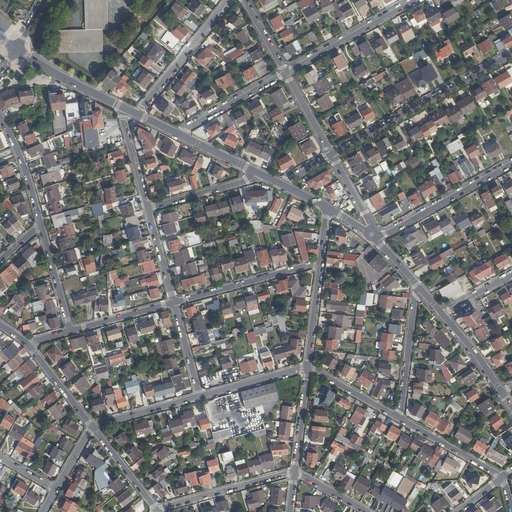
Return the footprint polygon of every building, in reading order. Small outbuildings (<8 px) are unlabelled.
[(107,29),(106,0),(83,0),(84,30),(55,30),(55,53),(102,52),(102,29),(107,29)] [(172,3),(169,0),(167,2),(162,8),(165,11),(172,3)] [(194,0),(187,9),(197,17),(204,9),(194,0)] [(277,4),(275,0),(266,0),(261,3),(265,10),(277,4)] [(302,0),(297,3),(298,6),(300,10),(308,5),(313,2),(312,0),(302,0)] [(326,2),(329,0),(323,0),(320,2),(321,2),(322,4),(320,6),(322,9),(321,10),(323,14),(331,9),(329,5),(328,5),(326,2)] [(364,11),(368,9),(363,0),(360,0),(354,3),(361,17),(366,14),(364,11)] [(377,3),(381,1),(380,0),(367,0),(372,8),(376,6),(375,5),(377,3)] [(494,0),(491,2),(496,11),(504,7),(499,0),(494,0)] [(350,16),(354,14),(348,4),(339,9),(335,1),(331,3),(335,11),(337,14),(340,19),(340,20),(350,15),(350,16)] [(175,2),(169,10),(177,16),(183,8),(175,2)] [(288,12),(298,6),(297,3),(296,2),(287,7),(286,8),(288,12)] [(319,19),(322,17),(313,2),(308,5),(311,9),(303,13),(308,21),(313,18),(314,19),(318,17),(319,19)] [(436,7),(423,14),(425,18),(429,24),(442,17),(440,14),(436,7)] [(453,7),(440,14),(442,17),(445,24),(458,16),(453,7)] [(168,16),(169,14),(165,11),(162,8),(153,19),(156,21),(163,12),(168,16)] [(177,16),(180,19),(186,11),(183,8),(177,16)] [(24,11),(23,10),(22,10),(20,9),(18,9),(17,10),(16,11),(15,11),(14,12),(13,13),(13,15),(13,16),(13,17),(16,16),(17,17),(17,18),(18,19),(19,19),(20,20),(21,20),(22,20),(24,19),(24,18),(25,17),(25,16),(26,15),(25,13),(25,12),(24,11)] [(413,18),(409,20),(413,27),(418,24),(417,23),(425,18),(423,14),(420,9),(411,14),(413,18)] [(511,17),(510,13),(499,20),(504,29),(511,23),(511,17)] [(241,20),(234,14),(228,22),(235,27),(241,20)] [(269,21),(276,33),(282,29),(281,28),(282,27),(279,22),(281,21),(279,16),(269,21)] [(336,21),(343,33),(346,31),(340,20),(340,19),(336,21)] [(475,33),(470,23),(466,26),(471,35),(475,33)] [(407,24),(397,29),(402,39),(412,33),(407,24)] [(178,25),(171,34),(180,40),(186,32),(178,25)] [(483,53),(493,47),(489,40),(487,36),(482,28),(480,29),(486,39),(478,45),(483,53)] [(279,35),(286,46),(294,41),(292,38),(293,38),(288,30),(279,35)] [(398,39),(393,30),(383,36),(388,44),(398,39)] [(139,36),(144,40),(148,35),(144,31),(139,36)] [(312,42),(317,40),(312,31),(308,33),(312,42)] [(511,40),(509,34),(494,43),(499,51),(506,47),(511,43),(511,40)] [(248,43),(245,36),(239,39),(243,46),(245,45),(247,49),(254,45),(251,41),(248,43)] [(376,42),(371,44),(376,54),(387,47),(381,37),(375,40),(376,42)] [(300,49),(295,40),(294,41),(286,46),(284,47),(288,55),(300,49)] [(450,52),(453,51),(447,40),(443,42),(444,44),(433,50),(438,59),(450,52)] [(372,53),(366,41),(358,45),(364,57),(372,53)] [(470,41),(459,48),(464,56),(475,50),(470,41)] [(156,44),(146,56),(154,63),(164,51),(156,44)] [(226,63),(243,54),(234,47),(223,53),(217,49),(216,50),(210,45),(208,49),(216,55),(226,63)] [(212,59),(216,55),(208,49),(206,47),(196,60),(204,66),(211,58),(212,59)] [(253,62),(255,65),(262,61),(260,58),(262,57),(258,49),(250,54),(254,61),(253,62)] [(339,72),(347,68),(350,66),(342,53),(331,59),(339,72)] [(245,54),(235,58),(237,63),(247,59),(245,54)] [(147,69),(152,62),(143,55),(138,61),(147,69)] [(266,63),(264,60),(262,61),(255,65),(242,72),(247,81),(257,75),(254,70),(266,63)] [(430,68),(434,66),(431,60),(425,63),(424,61),(420,64),(428,80),(435,77),(430,68)] [(368,73),(362,63),(351,69),(357,79),(368,73)] [(179,80),(186,86),(195,74),(188,69),(179,80)] [(114,73),(110,70),(101,81),(104,85),(114,73)] [(142,70),(134,81),(143,88),(152,78),(142,70)] [(304,75),(309,85),(312,83),(319,79),(314,70),(304,75)] [(375,82),(388,74),(386,70),(373,78),(375,81),(375,82)] [(231,72),(226,75),(231,84),(232,86),(237,83),(233,77),(231,72)] [(501,74),(493,79),(499,89),(511,82),(511,81),(510,79),(506,72),(501,75),(501,74)] [(120,78),(114,73),(104,85),(111,90),(112,89),(117,82),(120,79),(120,78)] [(231,84),(226,75),(217,80),(222,89),(231,84)] [(312,83),(316,90),(318,89),(320,94),(331,88),(324,76),(319,79),(312,83)] [(362,88),(375,81),(373,78),(360,85),(362,88)] [(402,99),(415,92),(407,79),(394,86),(395,88),(402,99)] [(487,97),(487,98),(489,97),(498,92),(491,79),(482,84),(483,86),(481,87),(485,94),(487,97)] [(118,83),(117,82),(112,89),(118,93),(120,91),(123,94),(129,86),(121,80),(118,83)] [(179,80),(175,85),(176,85),(172,90),(180,96),(186,89),(190,93),(193,91),(186,86),(179,80)] [(391,105),(402,99),(395,88),(394,86),(394,85),(387,88),(389,91),(385,94),(391,105)] [(470,92),(475,100),(485,94),(481,87),(481,86),(470,92)] [(13,107),(21,105),(20,103),(17,90),(17,88),(6,91),(0,94),(0,106),(2,110),(11,105),(12,105),(13,107)] [(31,88),(17,90),(20,103),(25,103),(25,101),(32,100),(31,88)] [(217,98),(211,89),(199,96),(200,99),(203,98),(206,104),(217,98)] [(275,102),(278,107),(287,102),(280,89),(271,94),(275,102)] [(51,111),(65,109),(64,104),(64,102),(63,90),(49,91),(51,111)] [(192,101),(196,98),(193,91),(190,93),(188,95),(192,101)] [(332,105),(326,94),(316,100),(318,104),(320,103),(324,110),(332,105)] [(476,102),(487,97),(485,94),(475,100),(476,102)] [(469,96),(456,104),(458,107),(462,114),(475,107),(469,96)] [(260,100),(247,107),(254,119),(258,116),(256,113),(265,108),(260,100)] [(172,108),(163,101),(157,108),(166,115),(172,108)] [(189,104),(187,101),(181,104),(187,115),(197,109),(193,102),(189,104)] [(290,105),(288,101),(287,102),(278,107),(280,111),(290,105)] [(82,121),(79,122),(81,138),(84,138),(86,149),(98,147),(96,128),(103,127),(100,105),(95,103),(94,107),(95,111),(90,112),(89,104),(87,105),(86,102),(80,103),(82,121)] [(66,118),(79,116),(77,103),(64,104),(65,109),(66,118)] [(373,116),(369,107),(360,112),(365,120),(373,116)] [(283,119),(277,108),(268,113),(272,121),(277,118),(279,122),(283,119)] [(448,111),(448,109),(447,108),(442,110),(449,123),(460,117),(459,116),(455,109),(454,108),(448,111)] [(233,116),(229,118),(233,124),(235,129),(236,130),(239,129),(237,124),(247,119),(241,110),(232,115),(233,116)] [(446,125),(449,123),(442,110),(438,112),(438,113),(435,115),(434,114),(429,117),(430,118),(435,128),(444,123),(446,125)] [(222,115),(229,128),(233,124),(229,118),(226,113),(222,115)] [(350,129),(363,122),(358,113),(345,120),(350,129)] [(329,119),(331,124),(337,122),(334,116),(329,119)] [(426,123),(424,124),(424,125),(429,134),(436,130),(435,128),(430,118),(426,120),(427,122),(426,123)] [(337,136),(347,130),(341,120),(331,126),(337,136)] [(28,131),(24,121),(16,125),(21,135),(28,131)] [(222,128),(219,123),(206,130),(210,137),(219,132),(218,130),(222,128)] [(299,123),(288,129),(295,141),(306,135),(299,123)] [(145,146),(146,149),(153,147),(156,140),(153,139),(153,137),(150,136),(150,134),(145,132),(147,128),(138,124),(137,128),(139,129),(138,132),(138,133),(140,140),(141,140),(142,145),(145,146)] [(227,135),(235,129),(233,124),(229,128),(224,131),(227,135)] [(424,125),(418,128),(423,136),(424,138),(430,135),(429,134),(424,125)] [(412,142),(423,136),(418,128),(418,127),(407,133),(412,142)] [(62,134),(66,148),(71,146),(67,132),(62,134)] [(32,133),(24,137),(27,145),(36,141),(32,133)] [(237,140),(228,135),(224,143),(234,147),(237,140)] [(400,135),(391,141),(396,150),(405,145),(400,135)] [(310,142),(307,138),(300,142),(302,146),(301,146),(305,155),(315,149),(311,141),(310,142)] [(385,138),(375,143),(382,156),(393,151),(385,138)] [(450,153),(462,146),(460,141),(458,138),(445,146),(450,153)] [(260,146),(250,141),(245,150),(256,155),(260,146)] [(176,147),(166,142),(162,151),(172,156),(176,147)] [(496,143),(486,149),(491,158),(501,152),(496,143)] [(44,152),(40,144),(27,149),(31,157),(44,152)] [(272,150),(263,146),(258,156),(267,161),(272,150)] [(370,163),(380,158),(374,147),(364,153),(370,163)] [(474,147),(470,149),(471,152),(468,154),(475,166),(478,164),(473,157),(478,154),(474,147)] [(107,154),(106,150),(98,152),(88,155),(89,159),(107,154)] [(120,151),(107,154),(108,158),(108,159),(109,165),(123,161),(120,151)] [(195,156),(183,151),(180,159),(191,164),(195,156)] [(56,166),(51,153),(42,157),(47,169),(48,169),(56,166)] [(358,153),(347,160),(355,175),(366,169),(358,153)] [(288,156),(277,162),(281,171),(293,164),(288,156)] [(417,156),(403,163),(404,164),(406,168),(416,162),(419,160),(417,156)] [(148,163),(146,164),(147,168),(156,166),(154,158),(147,160),(148,163)] [(435,168),(428,172),(435,184),(444,179),(437,167),(439,166),(435,159),(431,161),(435,168)] [(466,160),(456,166),(462,176),(472,170),(466,160)] [(203,164),(197,161),(189,176),(194,175),(200,167),(201,168),(203,164)] [(223,169),(211,163),(207,173),(207,175),(210,175),(218,179),(223,169)] [(114,167),(118,182),(129,179),(126,169),(125,169),(124,164),(114,167)] [(404,164),(398,167),(397,165),(389,169),(392,174),(393,175),(395,174),(406,168),(404,164)] [(0,168),(4,178),(13,175),(9,165),(0,168)] [(62,174),(59,165),(56,166),(48,169),(49,174),(41,176),(43,181),(42,181),(44,188),(45,187),(51,185),(50,182),(61,178),(60,175),(62,174)] [(447,168),(446,166),(443,167),(452,183),(461,178),(453,165),(447,168)] [(373,169),(377,175),(382,172),(379,166),(373,169)] [(323,185),(330,181),(328,178),(330,176),(328,171),(318,176),(323,185)] [(158,173),(147,176),(149,182),(160,178),(158,173)] [(371,173),(359,180),(361,184),(362,183),(363,182),(371,178),(373,177),(371,173)] [(19,187),(15,174),(13,175),(4,178),(9,191),(19,187)] [(315,189),(323,185),(318,176),(308,182),(311,187),(313,186),(315,189)] [(363,182),(369,192),(376,187),(374,184),(377,182),(374,176),(373,177),(371,178),(363,182)] [(183,189),(182,188),(186,187),(184,179),(180,180),(179,177),(177,178),(174,181),(167,184),(169,193),(183,189)] [(511,180),(502,186),(508,197),(511,194),(511,180)] [(430,181),(417,188),(422,197),(435,190),(430,181)] [(338,186),(336,182),(332,185),(326,188),(332,199),(337,197),(335,194),(332,189),(337,186),(338,186)] [(45,187),(49,203),(58,201),(61,200),(56,184),(51,185),(45,187)] [(104,188),(101,189),(102,202),(103,205),(105,205),(111,203),(123,200),(122,196),(115,198),(114,186),(104,188)] [(496,199),(502,195),(498,186),(495,188),(494,187),(490,189),(496,199)] [(396,192),(400,200),(405,197),(401,189),(396,192)] [(488,208),(495,204),(488,191),(481,194),(488,208)] [(257,202),(266,201),(266,192),(265,192),(257,192),(247,192),(246,192),(246,202),(257,202)] [(384,205),(377,193),(369,198),(376,210),(384,205)] [(422,200),(417,193),(409,197),(413,203),(414,205),(422,200)] [(27,214),(22,194),(11,197),(14,208),(18,207),(20,216),(27,214)] [(241,196),(229,200),(232,211),(244,208),(241,196)] [(276,199),(270,211),(275,214),(281,202),(276,199)] [(51,213),(61,211),(58,201),(49,203),(48,204),(51,213)] [(226,202),(217,205),(219,214),(229,211),(226,202)] [(405,202),(395,207),(390,210),(393,216),(408,208),(405,202)] [(121,207),(123,216),(133,213),(131,204),(121,207)] [(217,205),(205,208),(208,218),(219,215),(219,214),(217,205)] [(287,217),(298,222),(302,213),(291,208),(287,217)] [(76,215),(74,210),(51,216),(54,228),(56,227),(72,223),(70,217),(76,215)] [(175,211),(162,215),(163,219),(164,221),(163,221),(164,225),(173,222),(178,221),(175,211)] [(203,212),(193,214),(194,216),(196,223),(205,221),(203,212)] [(479,212),(469,218),(473,225),(483,219),(479,212)] [(459,229),(458,230),(460,234),(463,239),(464,241),(466,240),(460,229),(470,223),(467,218),(460,222),(456,215),(452,217),(459,229)] [(8,222),(3,226),(9,234),(15,229),(15,230),(21,224),(13,216),(7,221),(8,222)] [(125,219),(128,229),(137,226),(138,226),(135,216),(125,219)] [(501,222),(491,228),(493,230),(506,223),(502,216),(499,218),(501,222)] [(4,217),(0,220),(0,223),(3,226),(8,222),(7,221),(4,217)] [(284,220),(281,218),(276,227),(275,229),(280,230),(284,220)] [(448,218),(437,223),(441,229),(443,233),(453,227),(448,218)] [(432,239),(443,233),(441,229),(437,223),(435,220),(425,226),(432,239)] [(251,221),(251,231),(257,229),(263,228),(262,225),(261,224),(263,222),(257,221),(251,221)] [(176,233),(173,222),(164,225),(162,225),(165,236),(176,233)] [(75,234),(72,223),(56,227),(58,234),(61,233),(63,238),(71,235),(75,234)] [(130,241),(140,238),(137,226),(128,229),(126,229),(130,241)] [(408,248),(422,239),(424,244),(428,241),(425,236),(422,229),(418,231),(417,231),(408,236),(403,239),(408,248)] [(483,229),(480,231),(479,229),(476,231),(479,237),(485,234),(483,229)] [(336,230),(334,241),(343,243),(346,232),(336,230)] [(311,238),(311,233),(294,231),(300,255),(302,262),(308,261),(302,237),(311,238)] [(295,244),(292,234),(281,237),(285,247),(295,244)] [(73,249),(69,237),(59,240),(58,240),(61,252),(63,252),(73,249)] [(143,243),(147,242),(146,237),(140,238),(130,241),(128,242),(131,253),(136,251),(144,249),(143,243)] [(168,242),(171,253),(174,252),(181,250),(178,239),(168,242)] [(204,252),(216,249),(214,241),(202,244),(204,252)] [(364,251),(365,250),(360,245),(355,249),(361,254),(364,251)] [(367,254),(372,248),(369,245),(369,246),(365,250),(364,251),(367,254)] [(318,247),(307,246),(306,251),(311,252),(311,254),(317,255),(318,247)] [(31,248),(22,256),(22,257),(29,264),(37,257),(33,252),(35,252),(31,248)] [(175,261),(177,267),(191,263),(187,248),(181,250),(174,252),(177,260),(175,261)] [(279,261),(280,262),(287,260),(283,248),(276,250),(279,261)] [(449,255),(453,252),(451,248),(437,256),(435,257),(437,259),(438,259),(440,262),(444,259),(447,258),(446,256),(449,255)] [(63,252),(66,264),(77,261),(76,260),(74,249),(73,249),(63,252)] [(149,260),(146,252),(145,249),(144,249),(136,251),(139,263),(143,262),(147,261),(149,260)] [(272,263),(279,261),(276,250),(276,249),(269,251),(272,263)] [(252,250),(243,252),(245,257),(247,264),(255,261),(252,250)] [(266,251),(257,253),(258,260),(260,259),(262,267),(264,266),(265,267),(268,266),(268,265),(271,264),(269,256),(267,256),(266,251)] [(355,256),(327,252),(327,258),(343,260),(354,261),(355,256)] [(412,257),(417,267),(426,262),(421,252),(412,257)] [(497,269),(510,261),(508,256),(506,253),(492,260),(497,269)] [(378,272),(385,264),(377,256),(369,264),(378,272)] [(20,273),(30,265),(29,264),(22,257),(13,265),(20,273)] [(231,257),(219,261),(222,271),(227,269),(227,268),(234,266),(232,261),(231,257)] [(236,273),(248,269),(247,264),(245,257),(232,261),(234,266),(236,273)] [(431,259),(428,261),(432,270),(446,262),(444,259),(440,262),(438,259),(437,259),(435,257),(431,259)] [(94,263),(93,258),(83,261),(84,264),(82,265),(83,268),(85,267),(86,271),(94,268),(93,263),(94,263)] [(342,268),(343,260),(327,258),(326,264),(333,265),(333,267),(342,268)] [(484,263),(478,266),(484,276),(490,272),(490,274),(495,271),(489,260),(487,261),(485,258),(482,260),(484,263)] [(204,264),(203,259),(197,261),(200,269),(203,268),(204,270),(198,271),(199,275),(202,275),(205,274),(210,272),(209,270),(208,267),(207,267),(206,263),(204,264)] [(148,262),(147,261),(143,262),(145,272),(155,270),(152,260),(148,262)] [(9,283),(20,273),(13,265),(12,264),(0,274),(3,278),(4,277),(9,283)] [(453,271),(449,266),(447,267),(443,269),(446,275),(453,271)] [(478,279),(484,276),(478,266),(468,272),(474,282),(479,280),(478,279)] [(218,268),(209,270),(210,272),(211,277),(212,282),(221,279),(218,268)] [(112,276),(117,275),(115,269),(107,272),(107,281),(113,279),(112,276)] [(446,275),(450,282),(456,279),(457,278),(453,271),(446,275)] [(192,278),(193,284),(198,282),(199,285),(205,283),(202,275),(199,275),(192,278)] [(379,283),(381,286),(391,277),(389,275),(379,283)] [(147,285),(149,290),(157,287),(159,287),(156,276),(151,277),(151,278),(146,280),(147,285)] [(396,284),(391,277),(381,286),(372,294),(377,295),(378,292),(385,287),(386,288),(387,287),(390,290),(396,284)] [(189,285),(193,284),(192,278),(181,281),(184,289),(190,287),(189,285)] [(461,290),(456,279),(450,282),(449,283),(438,290),(444,300),(461,290)] [(287,280),(278,281),(279,284),(280,291),(288,290),(287,280)] [(297,280),(289,282),(292,295),(297,296),(304,297),(306,288),(298,287),(297,280)] [(35,287),(39,300),(50,297),(46,284),(35,287)] [(76,305),(96,299),(97,287),(87,290),(87,293),(73,297),(76,305)] [(158,294),(157,287),(149,290),(151,298),(158,297),(158,294)] [(337,290),(331,290),(330,299),(340,300),(341,290),(337,290)] [(511,300),(507,292),(500,296),(504,305),(511,300)] [(19,300),(20,299),(15,293),(7,304),(14,311),(12,313),(15,316),(17,315),(16,314),(21,310),(19,308),(23,305),(19,300)] [(391,302),(395,302),(396,297),(381,295),(379,308),(390,309),(391,302)] [(253,304),(256,303),(254,296),(244,299),(247,306),(253,304)] [(304,312),(306,297),(304,297),(297,296),(295,311),(304,312)] [(52,300),(51,297),(50,297),(39,300),(31,302),(33,308),(41,305),(41,303),(44,302),(49,319),(56,317),(57,316),(53,300),(52,300)] [(97,299),(97,311),(108,310),(108,299),(97,299)] [(243,308),(246,308),(243,299),(235,301),(238,308),(239,308),(240,309),(243,308)] [(228,301),(219,303),(221,310),(222,315),(232,313),(228,301)] [(346,309),(347,303),(337,302),(337,303),(330,302),(330,309),(340,310),(340,309),(346,309)] [(499,303),(487,310),(489,315),(492,319),(504,312),(499,303)] [(186,309),(188,319),(191,318),(197,317),(194,307),(186,309)] [(456,319),(456,321),(464,330),(474,325),(481,320),(474,308),(456,319)] [(401,319),(402,311),(393,309),(391,319),(399,321),(400,319),(401,319)] [(162,320),(164,325),(169,323),(166,311),(160,313),(162,320)] [(289,319),(290,316),(275,314),(276,316),(278,325),(281,335),(305,337),(305,334),(286,332),(283,318),(289,319)] [(348,316),(332,314),(331,320),(337,321),(336,326),(346,327),(348,316)] [(191,318),(195,332),(205,329),(202,315),(197,317),(191,318)] [(267,322),(265,323),(266,328),(272,326),(278,325),(276,316),(268,317),(269,322),(271,322),(271,323),(268,324),(268,323),(267,323),(267,322)] [(59,326),(56,317),(49,319),(48,319),(51,329),(59,326)] [(356,317),(355,317),(355,323),(358,323),(358,326),(362,327),(362,324),(363,318),(356,317)] [(489,335),(481,320),(474,325),(475,328),(474,329),(480,340),(489,335)] [(150,321),(139,324),(141,334),(153,330),(150,321)] [(428,334),(426,337),(431,337),(432,337),(438,332),(432,325),(431,326),(427,321),(423,325),(425,327),(424,329),(428,334)] [(37,329),(35,322),(24,326),(25,331),(29,330),(30,331),(37,329)] [(389,324),(388,334),(398,335),(399,326),(389,324)] [(340,334),(341,328),(329,326),(328,339),(336,340),(339,340),(340,334)] [(130,342),(138,339),(135,328),(127,331),(130,342)] [(233,330),(235,336),(241,335),(240,328),(233,330)] [(259,335),(267,332),(266,328),(254,331),(255,337),(259,336),(259,335)] [(118,329),(106,332),(108,340),(121,337),(118,329)] [(195,332),(197,338),(199,337),(200,341),(201,346),(210,343),(206,329),(205,329),(195,332)] [(432,337),(443,350),(451,343),(440,330),(438,332),(432,337)] [(249,344),(256,343),(253,331),(246,333),(249,344)] [(92,352),(101,349),(97,335),(86,338),(88,346),(90,345),(92,352)] [(500,336),(490,342),(495,350),(505,344),(500,336)] [(82,351),(88,349),(85,338),(82,338),(82,337),(71,340),(74,349),(81,347),(82,351)] [(220,350),(221,355),(233,352),(230,341),(229,338),(216,342),(217,346),(222,344),(225,343),(226,345),(225,345),(226,348),(220,350)] [(175,353),(171,339),(159,342),(163,356),(175,353)] [(291,345),(284,347),(287,357),(295,354),(295,353),(299,352),(299,348),(300,348),(301,340),(291,339),(291,345)] [(335,349),(336,340),(328,339),(326,339),(325,348),(335,349)] [(9,347),(8,346),(2,352),(10,360),(18,353),(19,351),(13,344),(9,347)] [(55,347),(47,353),(54,362),(62,356),(55,347)] [(275,360),(287,357),(284,347),(272,350),(275,360)] [(430,350),(429,364),(440,365),(446,360),(437,350),(430,350)] [(268,352),(260,354),(264,367),(272,365),(268,352)] [(505,360),(499,352),(492,358),(497,366),(505,360)] [(111,367),(112,366),(118,365),(118,364),(125,361),(123,353),(108,357),(109,358),(111,367)] [(61,359),(63,362),(69,357),(68,357),(68,354),(61,359)] [(10,365),(16,370),(18,369),(18,368),(17,367),(23,361),(17,355),(10,361),(12,363),(10,365)] [(163,359),(166,370),(167,370),(177,367),(174,356),(163,359)] [(336,361),(327,356),(322,364),(332,369),(336,361)] [(465,365),(459,356),(449,361),(456,371),(465,365)] [(219,359),(223,370),(232,367),(230,361),(226,362),(224,357),(219,359)] [(111,367),(109,358),(105,359),(106,365),(108,371),(113,370),(112,366),(111,367)] [(23,365),(22,365),(18,368),(18,369),(24,376),(28,372),(29,373),(36,367),(29,360),(23,365)] [(244,363),(239,365),(242,373),(257,369),(254,360),(244,363)] [(70,362),(61,369),(68,378),(78,371),(70,362)] [(384,377),(378,376),(379,380),(382,380),(388,381),(390,365),(379,363),(378,373),(385,374),(384,377)] [(108,371),(106,365),(94,368),(96,375),(108,371)] [(354,370),(345,365),(340,374),(349,379),(354,370)] [(24,376),(18,369),(16,370),(14,372),(17,374),(21,379),(24,376)] [(374,376),(362,369),(357,379),(364,383),(363,384),(367,387),(374,376)] [(419,369),(418,378),(418,381),(430,382),(432,371),(419,369)] [(467,385),(476,379),(473,375),(474,374),(471,370),(461,376),(467,385)] [(446,381),(452,378),(447,371),(446,371),(442,374),(443,377),(446,381)] [(36,375),(33,372),(28,376),(33,382),(34,384),(39,380),(37,377),(36,375)] [(182,374),(170,377),(174,392),(186,389),(182,374)] [(28,376),(19,383),(24,389),(33,382),(28,376)] [(82,376),(73,384),(80,394),(90,386),(82,376)] [(136,380),(124,383),(127,393),(139,390),(136,380)] [(393,385),(394,381),(388,381),(382,380),(373,396),(378,398),(380,395),(383,397),(385,393),(381,391),(385,384),(393,385)] [(241,392),(246,409),(254,407),(262,404),(265,413),(266,416),(279,400),(274,382),(241,392)] [(414,382),(413,391),(421,392),(422,385),(420,384),(420,383),(414,382)] [(41,387),(39,383),(28,391),(33,398),(43,391),(40,387),(41,387)] [(97,394),(100,392),(98,385),(91,391),(94,394),(97,394)] [(145,397),(154,395),(152,387),(151,385),(143,387),(145,397)] [(154,397),(164,394),(162,385),(152,387),(154,395),(154,397)] [(106,401),(111,399),(115,398),(113,391),(112,387),(103,390),(106,401)] [(329,407),(335,394),(324,388),(321,394),(324,396),(322,401),(317,399),(314,399),(313,405),(329,407)] [(121,398),(119,390),(113,391),(115,398),(115,400),(116,399),(121,398)] [(478,398),(473,390),(465,395),(470,403),(478,398)] [(56,394),(53,391),(41,401),(42,403),(45,401),(48,404),(55,399),(57,401),(58,400),(54,395),(56,394)] [(214,426),(210,427),(210,428),(214,440),(214,442),(252,432),(249,421),(242,423),(241,418),(239,419),(238,415),(230,417),(225,396),(216,399),(222,420),(230,418),(232,426),(240,424),(242,429),(234,431),(233,427),(215,432),(214,426)] [(121,398),(116,399),(118,408),(126,406),(124,397),(121,398)] [(350,403),(341,398),(338,403),(347,408),(350,403)] [(93,411),(104,408),(102,399),(91,402),(93,411)] [(457,411),(461,407),(452,399),(449,403),(457,411)] [(493,409),(487,399),(478,405),(485,415),(493,409)] [(48,409),(56,420),(66,412),(58,402),(48,409)] [(265,413),(262,404),(254,407),(256,415),(265,413)] [(424,409),(415,404),(413,408),(422,414),(424,409)] [(12,409),(19,415),(20,413),(10,405),(8,408),(12,410),(12,409)] [(283,406),(281,419),(291,420),(293,407),(283,406)] [(349,420),(357,425),(361,418),(365,411),(357,407),(349,420)] [(413,408),(410,413),(419,418),(422,414),(413,408)] [(197,427),(192,410),(183,412),(184,415),(180,415),(181,419),(184,429),(187,428),(186,423),(190,422),(191,428),(193,428),(197,427)] [(314,412),(314,420),(325,420),(325,411),(314,412)] [(424,421),(436,427),(439,422),(441,418),(430,412),(427,417),(426,417),(424,421)] [(14,419),(5,414),(0,422),(0,424),(8,429),(14,419)] [(502,423),(496,415),(488,420),(495,430),(498,428),(497,426),(502,423)] [(201,431),(210,428),(210,427),(207,418),(198,420),(201,431)] [(255,420),(258,431),(265,429),(262,420),(262,418),(255,420)] [(373,426),(373,425),(369,430),(373,433),(377,427),(383,431),(385,427),(386,428),(391,420),(388,418),(384,425),(376,421),(373,426)] [(67,419),(62,428),(72,434),(75,430),(76,431),(79,426),(73,423),(73,421),(71,420),(71,421),(67,419)] [(170,431),(171,434),(177,432),(184,430),(184,429),(181,419),(174,421),(174,422),(169,424),(169,425),(170,431)] [(145,435),(155,433),(151,420),(133,425),(136,434),(144,432),(145,435)] [(279,435),(279,440),(286,441),(287,441),(288,436),(289,436),(291,423),(280,422),(279,435)] [(452,427),(442,422),(441,424),(439,422),(436,427),(448,434),(452,427)] [(26,431),(14,425),(8,434),(20,441),(26,431)] [(400,430),(391,425),(385,435),(394,441),(400,430)] [(313,429),(311,441),(322,443),(323,431),(325,431),(325,428),(312,426),(312,429),(313,429)] [(472,434),(459,426),(454,436),(467,444),(472,434)] [(345,430),(341,427),(340,429),(337,433),(335,438),(346,444),(348,442),(349,440),(342,436),(345,430)] [(254,438),(266,435),(265,429),(258,431),(252,433),(254,438)] [(171,441),(173,440),(172,437),(171,434),(170,431),(167,431),(161,433),(164,443),(171,441)] [(128,440),(122,433),(115,438),(121,446),(128,440)] [(364,440),(352,434),(349,440),(348,442),(346,444),(358,451),(359,448),(364,440)] [(396,444),(405,449),(411,439),(402,434),(396,444)] [(63,437),(57,448),(63,452),(65,453),(71,442),(63,437)] [(410,447),(418,452),(422,446),(423,444),(414,439),(410,447)] [(288,453),(286,441),(279,440),(279,441),(268,442),(271,453),(272,455),(288,453)] [(472,448),(485,455),(489,448),(490,446),(488,445),(487,446),(484,444),(485,442),(482,440),(480,442),(477,440),(472,448)] [(32,448),(20,441),(15,450),(21,453),(20,454),(23,456),(24,455),(27,457),(30,451),(32,448)] [(337,450),(342,452),(344,448),(332,441),(330,446),(332,447),(329,453),(334,455),(337,450)] [(216,448),(214,443),(208,445),(202,446),(203,451),(216,448)] [(61,455),(63,452),(57,448),(54,446),(49,455),(58,461),(60,458),(61,455)] [(434,452),(422,446),(418,452),(416,456),(428,462),(430,458),(434,452)] [(434,461),(442,448),(437,446),(434,452),(430,458),(434,461)] [(141,455),(134,447),(126,453),(133,461),(141,455)] [(167,456),(171,453),(169,450),(167,452),(165,448),(162,449),(160,447),(151,453),(153,455),(157,452),(162,460),(167,456)] [(308,448),(307,462),(315,463),(316,449),(308,448)] [(371,454),(359,448),(358,451),(360,452),(366,455),(369,457),(371,454)] [(505,457),(489,448),(485,455),(501,464),(505,457)] [(89,454),(85,461),(98,468),(99,467),(104,463),(94,449),(91,455),(89,454)] [(169,460),(177,456),(177,453),(176,449),(171,453),(167,456),(169,460)] [(230,451),(218,454),(220,464),(233,461),(230,451)] [(273,466),(275,466),(272,455),(271,453),(259,457),(260,459),(262,469),(265,468),(266,470),(268,469),(269,470),(274,469),(273,466)] [(147,460),(144,456),(136,463),(139,467),(147,460)] [(460,465),(446,457),(443,462),(441,467),(455,475),(460,465)] [(257,470),(262,469),(260,459),(247,463),(249,471),(257,469),(257,470)] [(215,460),(206,462),(209,471),(209,472),(218,469),(215,460)] [(433,471),(437,473),(441,467),(443,462),(439,460),(433,471)] [(109,467),(105,462),(104,463),(99,467),(98,468),(95,470),(95,481),(99,492),(101,490),(107,486),(109,484),(113,482),(104,470),(109,467)] [(53,470),(55,467),(47,463),(43,471),(51,475),(51,473),(53,470)] [(242,474),(242,473),(247,472),(245,464),(236,466),(238,475),(242,474)] [(347,470),(335,464),(331,472),(334,473),(333,475),(337,476),(336,478),(341,480),(344,475),(347,470)] [(88,470),(81,466),(76,475),(77,476),(83,479),(88,470)] [(151,475),(157,483),(159,482),(164,478),(167,476),(167,475),(163,470),(161,467),(151,475)] [(234,476),(237,475),(235,468),(226,470),(227,474),(226,474),(227,478),(234,476)] [(198,477),(200,485),(212,482),(209,472),(209,471),(202,473),(202,476),(198,477)] [(183,473),(186,480),(189,479),(189,481),(190,485),(192,485),(199,484),(195,472),(187,475),(186,472),(183,473)] [(479,475),(468,473),(466,482),(477,484),(479,475)] [(353,480),(344,475),(341,480),(341,481),(342,481),(340,485),(347,490),(353,480)] [(83,479),(77,476),(74,481),(75,482),(74,484),(80,488),(81,485),(83,486),(86,480),(83,479)] [(175,494),(187,491),(183,476),(178,477),(179,483),(172,485),(175,494)] [(358,488),(365,492),(371,482),(359,476),(352,488),(357,490),(358,488)] [(124,486),(118,478),(113,482),(109,484),(115,493),(124,486)] [(159,482),(163,488),(169,484),(164,478),(159,482)] [(19,481),(14,490),(22,495),(27,486),(19,481)] [(368,493),(377,498),(384,487),(375,481),(368,493)] [(163,488),(159,482),(157,483),(152,487),(160,498),(164,495),(165,496),(168,494),(163,488)] [(65,495),(70,498),(70,496),(74,498),(74,497),(76,498),(77,496),(76,495),(79,489),(75,487),(76,486),(71,484),(65,495)] [(116,494),(115,493),(109,484),(107,486),(110,489),(114,495),(116,494)] [(418,489),(419,486),(416,484),(407,500),(410,502),(418,489)] [(110,489),(107,486),(101,490),(104,494),(110,489)] [(395,493),(384,487),(377,498),(388,505),(395,494),(395,493)] [(455,499),(460,496),(455,489),(447,495),(452,502),(455,499)] [(272,502),(281,503),(283,491),(273,490),(272,502)] [(127,491),(117,499),(123,506),(133,498),(127,491)] [(247,501),(249,511),(253,510),(252,508),(260,506),(256,492),(251,494),(253,499),(247,501)] [(32,507),(37,499),(38,498),(31,494),(25,504),(32,508),(32,507)] [(406,500),(395,494),(388,505),(399,511),(401,508),(406,500)] [(305,497),(305,503),(305,509),(314,510),(315,509),(315,505),(318,505),(322,496),(305,497)] [(434,511),(439,511),(449,505),(443,497),(431,506),(434,511)] [(64,504),(61,510),(63,511),(73,511),(74,511),(78,505),(66,498),(63,503),(64,504)] [(490,502),(482,508),(485,511),(491,511),(495,509),(496,511),(500,507),(498,505),(500,504),(497,499),(495,501),(493,498),(489,501),(490,502)] [(228,505),(226,500),(215,503),(217,511),(228,509),(227,505),(228,505)] [(323,511),(332,511),(336,506),(324,500),(323,501),(321,506),(320,507),(323,509),(322,511),(323,511)]
